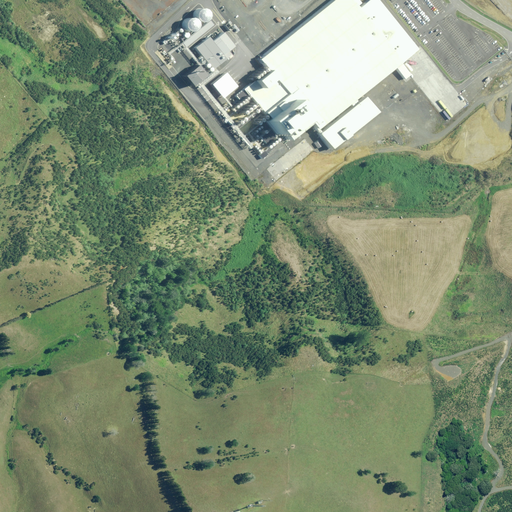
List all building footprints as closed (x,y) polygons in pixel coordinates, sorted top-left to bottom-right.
[(417,48),(377,0),(367,0),(358,7),(352,0),(326,0),(253,59),(263,70),(239,89),(274,133),(279,129),(288,139),(308,123),(314,130),(409,54),(417,48)] [(206,10),(205,8),(203,7),(201,6),(198,6),(196,6),(194,8),(193,10),(192,12),(192,14),(193,17),(195,18),(197,20),(199,20),(201,20),(204,19),(205,17),(206,15),(207,13),(206,10)] [(452,19),(452,10),(440,10),(440,19),(452,19)] [(195,21),(194,19),(192,18),(189,17),(187,17),(185,17),(183,19),(181,21),(181,23),(181,25),(182,28),(183,29),(185,31),(188,31),(190,31),(192,30),(194,28),(195,26),(195,24),(195,21)] [(210,40),(207,36),(192,48),(210,69),(228,54),(225,51),(231,46),(220,32),(210,40)] [(181,76),(189,86),(202,75),(193,65),(181,76)] [(222,73),(207,86),(218,99),(234,86),(222,73)]
